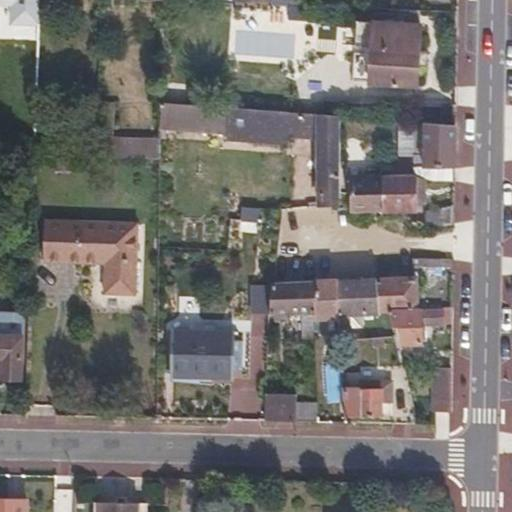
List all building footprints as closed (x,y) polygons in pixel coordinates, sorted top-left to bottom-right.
[(375,22),(371,82),(417,84),(420,25),(375,22)] [(113,103),(97,103),(95,156),(161,157),(160,139),(112,139),(113,103)] [(161,127),(228,131),(229,107),(161,103),(161,127)] [(338,204),(339,115),(229,107),(228,131),(228,138),(287,143),(287,136),(319,138),(318,205),(338,204)] [(454,167),(456,123),(424,121),(422,165),(454,167)] [(0,152),(0,167),(34,168),(35,154),(0,152)] [(454,181),(454,167),(422,165),(415,165),(415,174),(416,179),(422,179),(454,181)] [(423,207),(422,179),(416,179),(415,174),(382,176),(383,210),(417,211),(417,207),(423,207)] [(383,210),(382,176),(350,177),(350,210),(383,210)] [(453,222),(453,205),(426,212),(425,227),(453,222)] [(280,239),(282,208),(242,206),(241,222),(264,224),(263,238),(280,239)] [(134,223),(44,222),(43,260),(105,260),(105,291),(134,291),(134,223)] [(452,266),(453,258),(413,257),(413,264),(452,266)] [(415,275),(413,275),(375,277),(379,313),(390,312),(390,308),(416,306),(415,275)] [(379,313),(375,277),(338,280),(337,318),(338,327),(348,326),(350,314),(379,313)] [(337,318),(338,280),(315,281),(316,299),(314,299),(314,311),(314,319),(337,318)] [(316,299),(315,281),(271,284),(268,312),(269,314),(302,311),(314,311),(314,299),(316,299)] [(268,312),(271,284),(256,286),(255,312),(268,312)] [(440,306),(416,306),(390,308),(390,312),(391,325),(400,324),(401,344),(422,342),(420,322),(439,322),(440,306)] [(314,337),(314,319),(314,311),(302,311),(302,337),(314,337)] [(235,331),(172,329),(170,374),(234,376),(235,331)] [(342,387),(338,332),(330,332),(331,361),(326,362),(328,400),(343,400),(342,387)] [(21,335),(0,334),(0,377),(20,378),(21,335)] [(389,334),(359,340),(363,363),(394,357),(389,334)] [(435,368),(434,410),(448,410),(449,367),(435,368)] [(342,387),(343,400),(344,413),(382,414),(382,400),(391,400),(390,379),(372,379),(373,387),(342,387)] [(263,419),(294,420),(296,394),(265,392),(263,419)] [(301,417),(316,417),(316,401),(301,402),(301,417)] [(24,511),(25,501),(0,500),(0,511),(24,511)]
